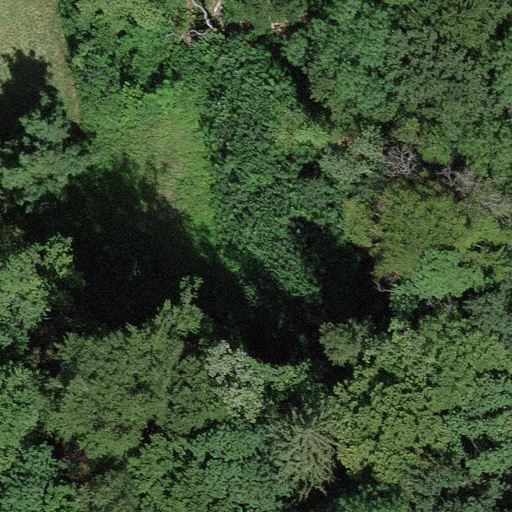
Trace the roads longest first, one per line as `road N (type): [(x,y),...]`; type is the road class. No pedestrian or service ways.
road 1 (track): [(125,511),(0,322)]
road 2 (track): [(502,511),(511,294)]
